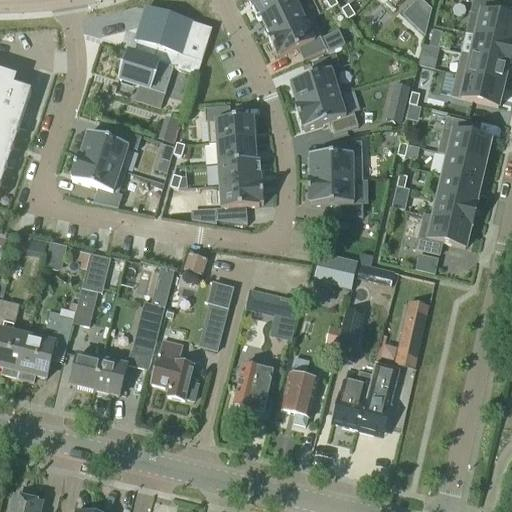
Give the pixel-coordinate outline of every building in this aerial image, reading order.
[(292,0),(256,0),(247,4),(248,5),(257,23),(299,3),(294,5),(292,0)] [(326,0),(324,2),(330,12),(337,8),(336,6),(332,0),(326,0)] [(385,0),(395,9),(404,0),(385,0)] [(511,23),(494,20),(497,7),(474,2),(466,36),(511,47),(511,23)] [(299,3),(257,23),(258,24),(261,23),(269,41),(267,42),(268,42),(311,22),(310,21),(308,22),(299,3)] [(419,3),(409,13),(427,30),(431,14),(419,3)] [(348,9),(341,13),(347,23),(354,19),(348,9)] [(128,57),(119,84),(150,94),(164,99),(173,72),(191,77),(192,77),(197,79),(212,33),(146,12),(137,39),(135,44),(137,45),(138,60),(128,57)] [(311,22),(268,42),(278,63),(298,53),(303,65),(326,54),(320,42),(311,22)] [(432,34),(429,50),(436,52),(438,52),(441,36),(440,36),(433,34),(432,34)] [(508,68),(511,52),(511,47),(466,36),(466,37),(475,40),(470,59),(461,56),(461,57),(508,68)] [(422,49),(420,59),(434,62),(436,52),(429,50),(422,49)] [(503,89),(507,69),(508,69),(508,68),(461,57),(456,78),(503,89)] [(315,79),(289,87),(296,110),(294,111),(342,96),(335,73),(339,72),(335,59),(311,67),(315,79)] [(444,76),(440,94),(452,97),(451,100),(498,111),(503,89),(456,78),(444,76)] [(13,83),(0,78),(0,189),(31,95),(11,89),(13,83)] [(342,96),(294,111),(301,133),(303,132),(304,135),(330,127),(333,139),(358,131),(353,118),(349,119),(342,96)] [(408,108),(416,110),(419,98),(411,96),(408,108)] [(391,101),(386,124),(401,126),(406,104),(391,101)] [(229,111),(204,113),(205,126),(207,126),(209,148),(254,145),(252,122),(230,124),(229,111)] [(490,145),(476,142),(479,130),(446,122),(438,156),(485,167),(490,145)] [(162,133),(160,141),(170,145),(172,136),(162,133)] [(77,160),(125,176),(125,175),(121,174),(128,151),(128,152),(136,154),(141,142),(117,134),(113,146),(87,138),(80,161),(77,160)] [(254,145),(209,148),(209,149),(216,148),(217,169),(259,166),(259,165),(255,165),(254,145)] [(309,184),(307,184),(307,185),(362,184),(362,159),(361,159),(361,146),(336,147),(336,160),(309,160),(309,184)] [(396,159),(404,161),(407,149),(399,147),(396,159)] [(176,148),(173,158),(181,160),(184,150),(176,148)] [(160,150),(158,158),(170,161),(172,153),(160,150)] [(480,188),(485,167),(438,156),(438,157),(447,160),(442,179),(480,188)] [(77,160),(70,182),(72,183),(72,185),(97,193),(93,208),(118,212),(122,200),(118,198),(125,176),(77,160)] [(259,166),(217,169),(219,190),(261,187),(260,187),(259,166)] [(399,179),(396,191),(404,193),(406,181),(399,179)] [(475,208),(480,188),(442,179),(437,200),(476,209),(476,208),(475,208)] [(174,181),(171,193),(180,195),(184,183),(174,181)] [(362,184),(307,185),(307,207),(308,207),(310,207),(310,210),(337,209),(337,222),(362,222),(362,208),(353,208),(353,185),(362,185),(362,184)] [(221,213),(214,213),(215,225),(247,229),(245,211),(259,210),(258,209),(263,208),(261,187),(219,190),(221,213)] [(396,191),(391,212),(401,214),(406,193),(404,193),(396,191)] [(471,230),(476,209),(437,200),(433,221),(423,219),(471,230)] [(465,252),(470,231),(471,230),(423,219),(415,254),(439,259),(441,247),(465,252)] [(85,274),(89,258),(73,254),(70,264),(81,267),(79,273),(85,274)] [(85,274),(81,293),(97,297),(101,298),(110,263),(89,258),(85,274)] [(314,285),(350,294),(353,284),(356,268),(357,267),(320,258),(314,285)] [(185,276),(191,278),(200,281),(205,264),(190,259),(185,276)] [(436,263),(418,259),(415,271),(433,275),(436,263)] [(390,292),(394,277),(356,268),(353,284),(390,292)] [(0,372),(3,373),(2,379),(18,383),(28,339),(13,335),(19,309),(2,305),(7,285),(2,284),(0,290),(0,372)] [(233,293),(212,287),(207,308),(227,314),(233,293)] [(81,293),(77,309),(72,327),(89,331),(97,297),(81,293)] [(280,334),(293,337),(300,306),(288,303),(280,334)] [(28,339),(18,383),(33,386),(34,380),(46,383),(52,357),(64,359),(72,327),(77,309),(71,307),(69,315),(61,313),(60,319),(50,317),(43,343),(28,339)] [(152,361),(164,313),(144,307),(132,356),(152,361)] [(352,367),(364,318),(345,314),(340,335),(336,351),(333,362),(352,367)] [(403,326),(398,347),(420,351),(424,331),(403,326)] [(340,335),(328,333),(324,348),(336,351),(340,335)] [(182,351),(179,350),(163,346),(162,347),(151,389),(169,393),(167,401),(184,405),(184,403),(193,405),(198,389),(189,387),(193,370),(178,366),(182,351)] [(103,363),(77,357),(69,388),(95,395),(103,363)] [(105,357),(103,363),(95,395),(119,400),(128,363),(105,357)] [(308,367),(293,364),(280,415),(295,419),(292,427),(305,431),(307,422),(308,422),(318,385),(305,381),(308,367)] [(371,380),(357,435),(373,439),(375,430),(384,432),(396,386),(397,379),(399,374),(397,373),(374,367),(371,380)] [(273,376),(243,368),(234,409),(264,416),(265,411),(273,376)] [(341,431),(357,435),(371,380),(347,374),(344,387),(342,386),(334,419),(343,421),(341,431)] [(40,511),(41,509),(34,507),(33,504),(24,502),(22,504),(14,503),(11,511),(40,511)]
